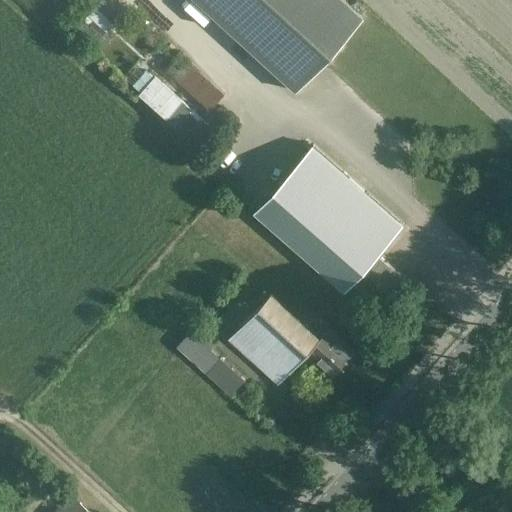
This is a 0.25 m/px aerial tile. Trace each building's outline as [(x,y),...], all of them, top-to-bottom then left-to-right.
[(105,30),(122,12),(108,0),(97,0),(73,26),(99,50),(112,36),(105,30)] [(361,17),(342,0),(193,0),(294,91),(361,17)] [(58,16),(51,19),(55,26),(61,24),(58,16)] [(209,110),(224,93),(178,52),(164,69),(209,110)] [(174,125),(190,106),(153,74),(152,75),(144,67),(131,83),(139,90),(137,92),(174,125)] [(345,289),(354,279),(382,303),(405,277),(377,252),(403,222),(312,143),(254,210),(345,289)] [(334,376),(357,351),(331,327),(323,336),(272,291),(229,338),(279,382),(307,351),(334,376)] [(232,394),(246,379),(191,329),(177,345),(232,394)] [(11,433),(0,444),(0,469),(8,461),(21,473),(37,456),(11,433)] [(0,496),(10,485),(2,478),(0,479),(0,496)] [(95,511),(94,510),(91,511),(70,492),(52,511),(95,511)]
